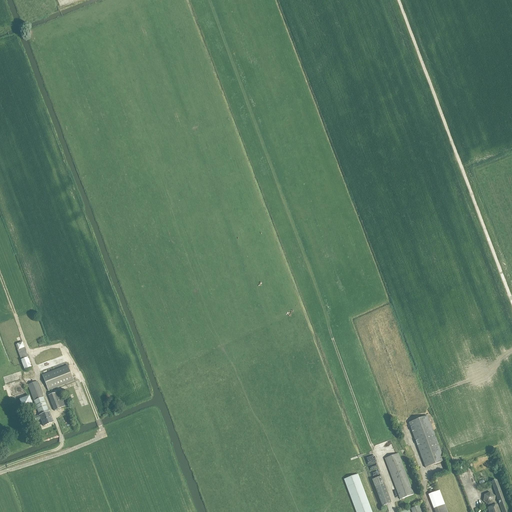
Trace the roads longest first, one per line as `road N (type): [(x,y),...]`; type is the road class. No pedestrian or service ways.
road 1 (track): [(511,298),(398,0)]
road 2 (track): [(0,472),(100,437),(97,419)]
